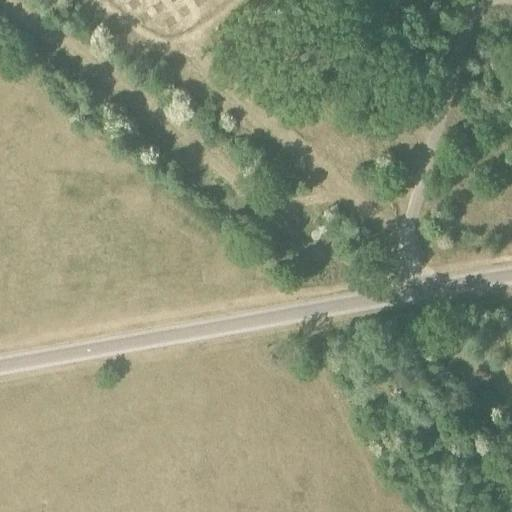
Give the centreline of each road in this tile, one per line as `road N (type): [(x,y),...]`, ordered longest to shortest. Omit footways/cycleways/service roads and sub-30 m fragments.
road 1 (track): [(305,256),(3,0)]
road 2 (track): [(409,250),(125,0)]
